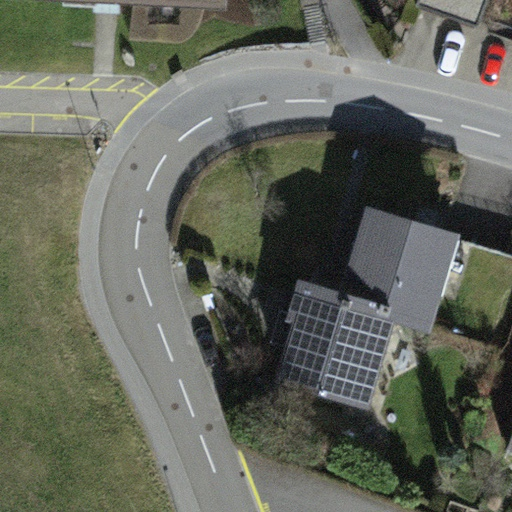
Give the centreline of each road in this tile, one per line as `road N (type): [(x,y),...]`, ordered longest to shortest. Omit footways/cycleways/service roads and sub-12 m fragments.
road 1 (residential): [(221,511),(137,314),(146,200),(186,141),(249,112)]
road 2 (residential): [(249,112),(373,104),(511,143)]
road 3 (residential): [(0,99),(249,112)]
